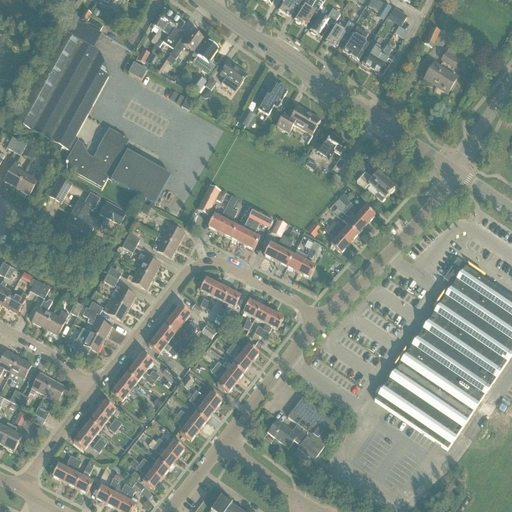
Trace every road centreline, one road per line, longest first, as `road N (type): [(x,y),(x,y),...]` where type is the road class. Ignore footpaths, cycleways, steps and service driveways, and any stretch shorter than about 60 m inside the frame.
road 1 (residential): [(94,390),(198,264),(223,264),(318,322)]
road 2 (residential): [(318,322),(402,239),(452,171)]
road 3 (tertiary): [(366,111),(210,0)]
road 4 (residential): [(222,443),(318,322)]
road 5 (residential): [(22,490),(94,390)]
